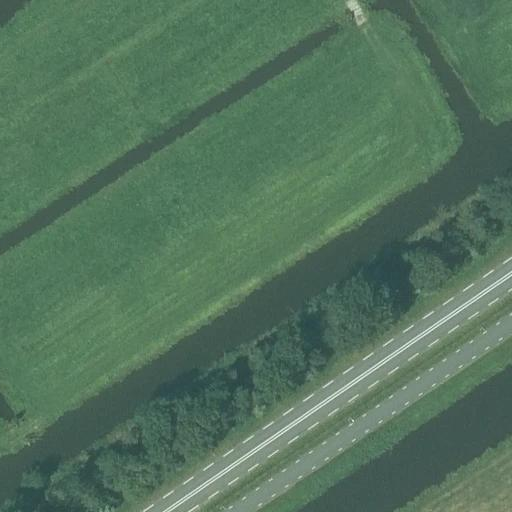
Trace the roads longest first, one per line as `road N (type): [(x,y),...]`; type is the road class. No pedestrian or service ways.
road 1 (secondary): [(169,511),(511,274)]
road 2 (unclassified): [(236,511),(511,322)]
